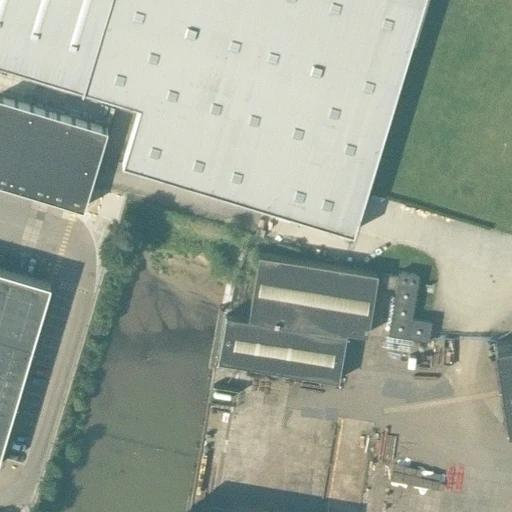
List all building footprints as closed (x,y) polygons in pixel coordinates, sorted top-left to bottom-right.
[(0,0),(0,61),(82,86),(110,0),(0,0)] [(110,0),(82,86),(139,104),(122,161),(353,231),(423,0),(110,0)] [(0,95),(0,182),(83,207),(107,127),(0,95)] [(377,271),(258,251),(248,316),(225,312),(218,359),(337,378),(346,329),(367,332),(377,271)] [(0,448),(49,281),(0,266),(0,448)] [(381,271),(379,283),(395,286),(397,274),(381,271)] [(417,274),(399,271),(389,332),(427,338),(430,320),(410,317),(417,274)] [(511,340),(495,344),(508,424),(511,422),(511,340)] [(328,500),(327,511),(353,511),(354,501),(328,500)]
